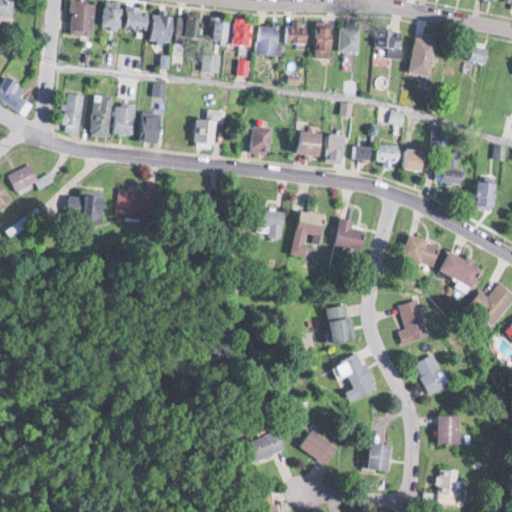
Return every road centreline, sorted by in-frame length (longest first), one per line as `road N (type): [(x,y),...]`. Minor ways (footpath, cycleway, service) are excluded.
road 1 (residential): [(0,112),(84,149),(392,189),(511,260)]
road 2 (residential): [(392,189),(365,299),(374,343),(410,414),(406,511)]
road 3 (residential): [(256,0),(385,7),(511,30)]
road 4 (residential): [(51,0),(36,133),(0,146)]
